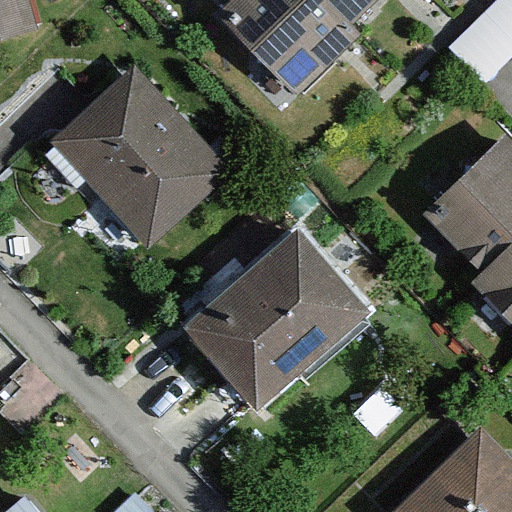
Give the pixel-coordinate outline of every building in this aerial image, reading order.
[(0,0),(0,60),(44,50),(31,0),(0,0)] [(243,0),(228,15),(311,101),(353,51),(304,0),(243,0)] [(304,0),(353,51),(414,0),(304,0)] [(511,0),(498,0),(459,41),(496,77),(511,60),(511,0)] [(153,81),(51,159),(137,270),(239,192),(153,81)] [(511,156),(436,245),(490,291),(511,268),(511,156)] [(199,331),(277,430),(384,347),(306,248),(199,331)] [(511,268),(476,308),(511,341),(511,268)] [(406,511),(511,511),(511,462),(491,439),(406,511)]
